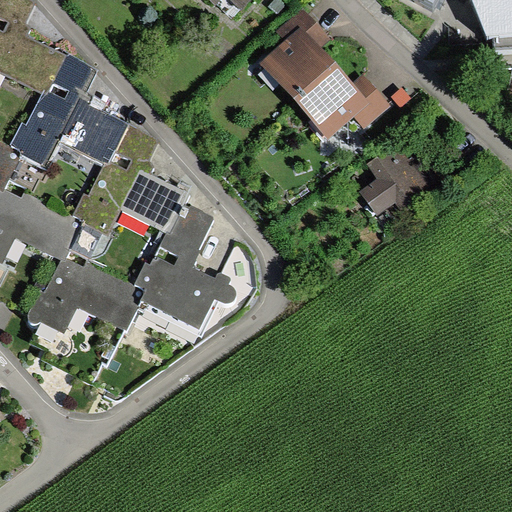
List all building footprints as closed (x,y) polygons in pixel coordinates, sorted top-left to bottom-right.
[(17,0),(0,0),(0,82),(40,101),(59,59),(22,43),(26,33),(19,30),(30,6),(17,0)] [(197,0),(205,7),(211,0),(224,0),(237,10),(245,0),(197,0)] [(407,0),(432,15),(439,0),(464,0),(465,0),(407,0)] [(511,0),(465,0),(491,54),(511,53),(511,0)] [(317,35),(299,15),(278,34),(287,46),(260,69),(320,139),(350,113),(360,125),(381,107),(362,85),(348,96),(305,46),(317,35)] [(93,75),(59,59),(40,101),(24,135),(19,132),(10,150),(18,154),(15,161),(41,173),(53,146),(102,169),(121,127),(85,112),(90,102),(82,99),(93,75)] [(102,169),(86,203),(79,200),(68,222),(79,228),(104,238),(115,214),(167,238),(182,207),(186,197),(145,179),(149,170),(142,167),(153,142),(121,127),(102,169)] [(10,150),(0,145),(0,188),(15,161),(18,154),(10,150)] [(433,195),(430,190),(409,161),(398,146),(368,167),(379,182),(362,194),(379,217),(395,205),(403,216),(433,195)] [(417,155),(409,161),(430,190),(438,184),(417,155)] [(79,228),(68,222),(0,190),(0,265),(10,246),(59,269),(63,263),(79,228)] [(213,222),(182,207),(167,238),(149,275),(141,271),(132,290),(144,296),(138,307),(197,336),(213,305),(220,308),(229,289),(189,270),(213,222)] [(76,313),(124,336),(138,307),(144,296),(132,290),(83,266),(80,271),(63,263),(59,269),(44,300),(37,296),(25,321),(63,340),(76,313)]
